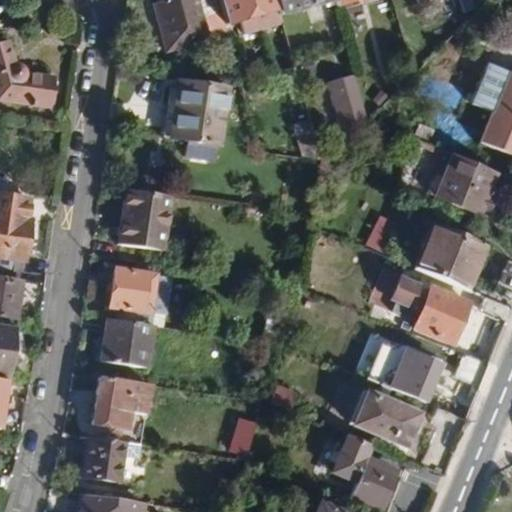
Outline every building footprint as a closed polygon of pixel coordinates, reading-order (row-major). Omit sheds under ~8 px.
[(209,44),(197,0),(171,0),(151,5),(164,57),(209,44)] [(223,28),(214,0),(197,0),(209,44),(226,39),(223,28)] [(277,13),(272,0),(214,0),(223,28),(277,13)] [(330,0),(272,0),(277,13),(278,19),(332,2),(330,0)] [(360,3),(359,0),(330,0),(332,2),(334,10),(360,3)] [(474,10),(471,0),(457,0),(461,14),(474,10)] [(0,104),(47,111),(51,81),(20,77),(18,72),(11,67),(6,46),(0,46),(0,104)] [(511,160),(511,78),(484,67),(468,107),(489,115),(476,146),(511,160)] [(361,124),(349,78),(325,85),(341,143),(361,124)] [(218,149),(226,93),(175,84),(166,141),(185,144),(215,149),(218,149)] [(321,163),(309,122),(291,128),(300,160),(321,163)] [(213,158),(215,149),(185,144),(183,153),(213,158)] [(433,177),(442,155),(417,144),(407,167),(433,177)] [(211,166),(213,158),(183,153),(182,162),(211,166)] [(486,199),(496,177),(449,157),(432,201),(477,220),(481,212),(488,215),(493,202),(486,199)] [(159,254),(168,199),(124,193),(116,248),(159,254)] [(0,208),(23,211),(24,200),(0,197),(0,208)] [(0,270),(18,274),(25,221),(22,221),(23,211),(0,208),(0,270)] [(377,218),(366,244),(381,251),(392,224),(377,218)] [(466,293),(484,248),(432,226),(413,272),(466,293)] [(0,282),(18,286),(20,274),(18,274),(0,270),(0,282)] [(163,330),(170,281),(113,272),(108,310),(120,312),(118,323),(150,328),(163,330)] [(466,304),(429,290),(426,295),(424,301),(415,298),(417,291),(419,286),(397,278),(389,296),(393,301),(390,310),(414,319),(411,326),(450,342),(466,304)] [(0,318),(12,320),(18,286),(0,282),(0,318)] [(424,301),(426,295),(417,291),(415,298),(424,301)] [(503,324),(509,310),(483,300),(478,314),(503,324)] [(277,347),(285,318),(276,317),(274,324),(266,322),(261,344),(277,347)] [(143,371),(150,328),(118,323),(110,322),(107,346),(101,345),(98,364),(143,371)] [(0,383),(3,383),(11,331),(0,329),(0,383)] [(424,407),(443,360),(396,342),(379,388),(424,407)] [(144,416),(147,387),(96,380),(90,427),(124,432),(127,413),(144,416)] [(288,413),(295,397),(275,389),(269,405),(288,413)] [(405,449),(419,416),(365,395),(352,428),(405,449)] [(243,464),(254,425),(237,420),(228,453),(236,457),(235,463),(243,464)] [(267,455),(276,433),(260,427),(251,448),(267,455)] [(393,479),(362,467),(364,461),(370,448),(343,438),(329,475),(354,484),(348,499),(379,511),(393,479)] [(137,461),(138,448),(86,440),(80,481),(116,487),(120,459),(137,461)] [(395,473),(364,461),(362,467),(393,479),(395,473)] [(139,511),(141,505),(82,497),(79,511),(139,511)]
